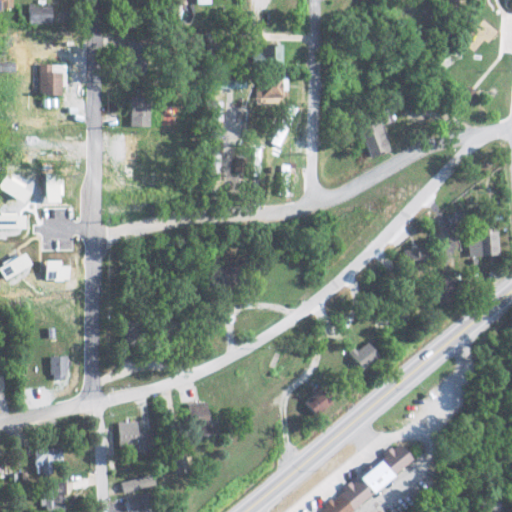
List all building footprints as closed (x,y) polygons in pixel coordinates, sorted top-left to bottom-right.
[(11,0),(0,0),(0,9),(12,10),(11,0)] [(50,24),(50,6),(28,6),(27,23),(50,24)] [(147,43),(126,40),(122,73),(142,76),(147,43)] [(250,66),(280,66),(280,45),(259,44),(259,52),(250,52),(250,66)] [(60,72),(50,72),(50,64),(38,64),(38,94),(60,95),(60,72)] [(465,86),(463,93),(472,97),(475,90),(465,86)] [(148,98),(130,97),(129,127),(147,127),(148,98)] [(273,143),(281,144),(288,108),(281,107),(273,143)] [(22,214),(0,214),(0,229),(22,229),(22,214)] [(466,235),(467,256),(496,255),(496,234),(466,235)] [(402,249),(402,268),(424,268),(424,248),(402,249)] [(67,266),(58,266),(58,261),(43,261),(43,280),(67,280),(67,266)] [(222,286),(245,280),(240,263),(217,269),(222,286)] [(124,322),(123,345),(142,345),(142,322),(124,322)] [(348,354),(360,369),(376,356),(364,341),(348,354)] [(65,357),(49,357),(49,380),(65,380),(65,357)] [(330,403),(316,385),(310,390),(313,394),(302,403),(313,416),(330,403)] [(206,422),(205,403),(186,403),(187,423),(206,422)] [(136,432),(136,422),(117,423),(118,452),(153,451),(153,432),(136,432)] [(347,511),(411,461),(397,444),(313,511),(347,511)] [(51,474),(50,461),(61,460),(61,448),(34,449),(35,474),(51,474)] [(170,451),(174,475),(186,473),(183,449),(170,451)] [(148,511),(143,489),(153,487),(150,475),(121,482),(127,511),(148,511)] [(63,511),(63,481),(48,482),(48,491),(39,491),(39,506),(44,506),(44,511),(63,511)]
